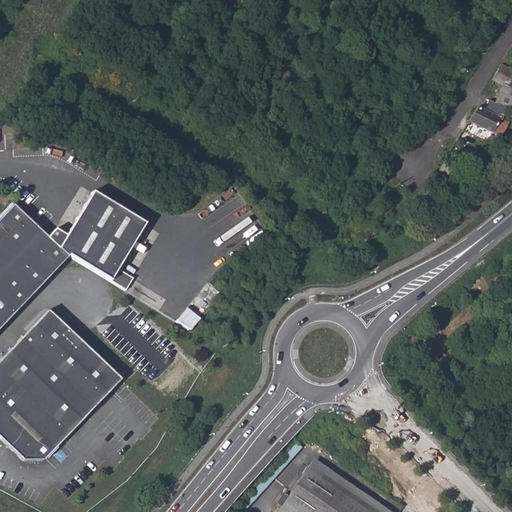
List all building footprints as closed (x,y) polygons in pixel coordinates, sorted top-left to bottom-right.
[(465,43),(464,39),(461,37),(458,37),(455,38),(453,41),(453,44),(454,47),(458,49),(461,49),(464,47),(465,43)] [(511,76),(511,68),(505,66),(500,64),(492,80),(502,85),(503,86),(507,88),(508,86),(511,76)] [(502,85),(494,103),(506,110),(511,112),(511,109),(511,88),(508,86),(507,88),(503,86),(502,85)] [(483,108),(479,107),(469,120),(492,131),(499,118),(502,120),(506,110),(494,103),(489,100),(483,108)] [(492,131),(501,135),(502,135),(508,123),(502,120),(499,118),(492,131)] [(166,166),(156,160),(150,168),(160,174),(166,166)] [(453,169),(443,163),(436,174),(445,179),(453,169)] [(0,327),(6,321),(32,294),(68,256),(83,264),(125,289),(133,277),(117,268),(145,222),(92,190),(66,234),(55,228),(47,237),(13,204),(0,217),(0,327)] [(117,374),(44,306),(0,352),(0,437),(20,456),(40,455),(117,374)] [(187,307),(176,321),(190,329),(200,317),(187,307)] [(310,467),(375,511),(385,511),(313,461),(310,467)] [(375,511),(310,467),(282,507),(288,511),(375,511)]
